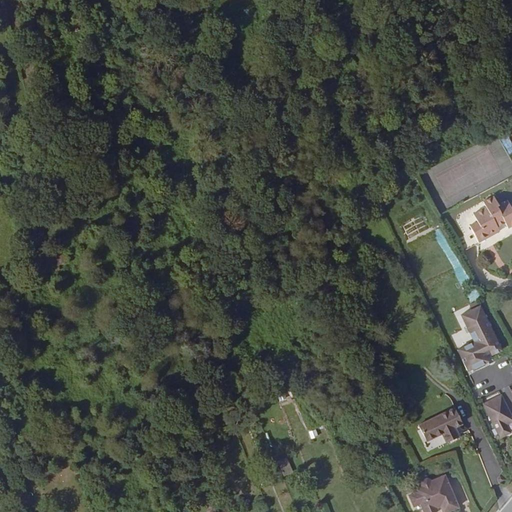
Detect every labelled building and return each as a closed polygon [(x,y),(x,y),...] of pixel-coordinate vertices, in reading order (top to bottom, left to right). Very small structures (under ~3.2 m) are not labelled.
[(91,22),(75,23),(76,31),(91,30),(91,22)] [(493,196),(483,201),(486,207),(473,214),(477,222),(469,226),(478,243),(499,231),(497,227),(505,223),(507,228),(511,225),(511,209),(507,200),(497,205),(493,196)] [(56,264),(67,261),(63,246),(39,253),(43,268),(56,264)] [(56,264),(43,268),(45,273),(58,269),(56,264)] [(453,342),(470,377),(491,367),(488,360),(498,355),(478,315),(464,322),(470,333),(453,342)] [(387,341),(381,343),(392,367),(397,365),(387,341)] [(484,405),(500,437),(510,432),(506,423),(511,419),(511,417),(502,397),(484,405)] [(454,407),(418,425),(426,441),(441,434),(446,443),(459,436),(454,427),(462,424),(454,407)] [(415,493),(409,496),(413,506),(420,503),(423,511),(435,511),(437,510),(436,508),(440,506),(442,511),(446,511),(458,507),(445,476),(431,482),(430,481),(427,479),(422,481),(420,484),(420,486),(414,489),(415,493)]
